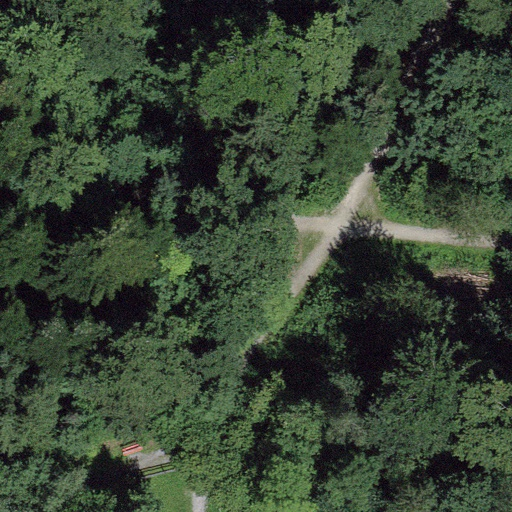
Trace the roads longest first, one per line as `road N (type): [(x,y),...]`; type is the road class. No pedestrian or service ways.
road 1 (track): [(0,16),(112,90),(207,189),(339,230)]
road 2 (track): [(454,0),(339,230)]
road 3 (track): [(339,230),(511,237)]
